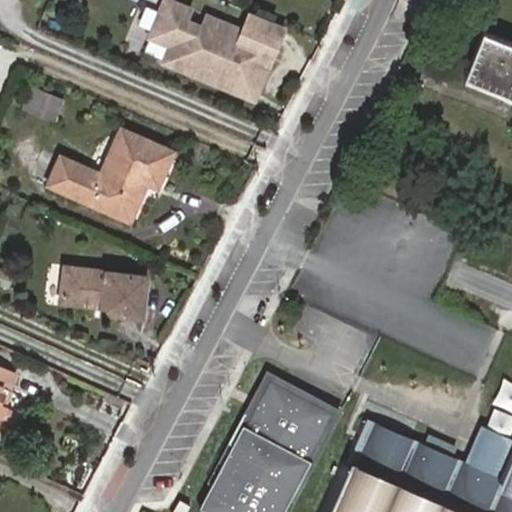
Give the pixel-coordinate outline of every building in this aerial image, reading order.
[(257,91),(285,25),(253,12),(247,25),(210,10),(205,23),(187,16),(191,5),(178,0),(166,0),(152,33),(173,42),(170,49),(189,57),(186,65),(219,79),(221,73),(227,76),(228,79),(257,91)] [(511,51),(486,41),(469,85),(511,102),(511,51)] [(31,83),(21,105),(56,120),(66,98),(31,83)] [(172,151),(121,128),(100,172),(62,154),(49,182),(130,219),(148,183),(156,185),(172,151)] [(66,265),(62,300),(102,305),(101,310),(142,314),(147,275),(66,265)] [(0,386),(5,389),(12,373),(0,367),(0,415),(2,412),(5,405),(0,402),(0,386)] [(208,511),(282,511),(300,478),(303,479),(317,452),(312,450),(333,410),(295,391),(291,379),(286,374),(283,372),(278,371),(274,371),(270,372),(263,376),(259,383),(258,389),(247,411),(242,408),(226,438),(229,441),(196,506),(208,511)] [(11,391),(5,389),(0,386),(0,402),(5,405),(11,391)] [(11,407),(5,405),(2,412),(8,415),(11,407)] [(472,467),(363,420),(344,462),(341,460),(318,511),(511,511),(511,437),(511,440),(487,430),(472,467)]
